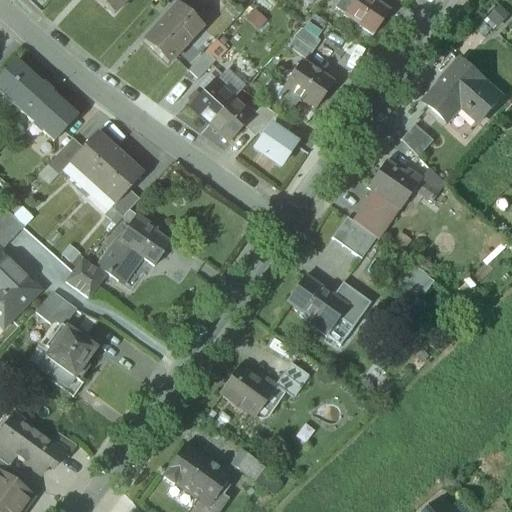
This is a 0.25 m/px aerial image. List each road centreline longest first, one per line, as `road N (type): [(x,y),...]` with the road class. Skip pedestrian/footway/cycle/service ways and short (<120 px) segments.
road 1 (residential): [(288,225),(125,117),(0,4)]
road 2 (residential): [(288,225),(86,511)]
road 3 (residential): [(440,0),(288,225)]
